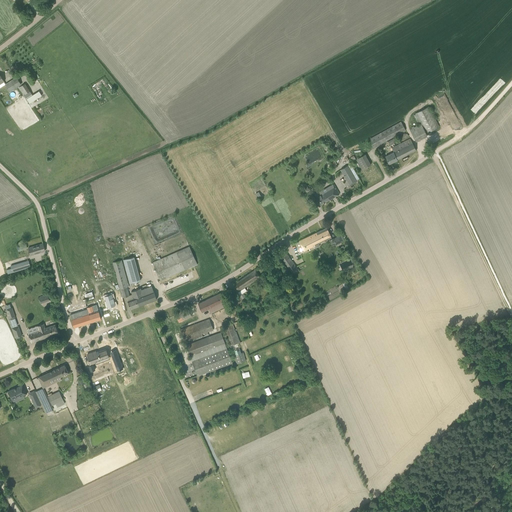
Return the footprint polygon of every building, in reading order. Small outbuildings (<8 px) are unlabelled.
[(5,85),(9,92),(21,85),(16,77),(5,85)] [(24,95),(26,98),(32,94),(25,83),(18,87),(23,95),(24,95)] [(413,114),(418,125),(421,124),(426,133),(439,126),(428,106),(413,114)] [(368,139),(373,148),(405,130),(401,121),(368,139)] [(421,124),(418,125),(410,129),(416,141),(427,135),(426,133),(421,124)] [(391,148),(394,152),(385,156),(389,164),(416,150),(410,138),(391,148)] [(365,154),(355,159),(361,169),(370,164),(365,154)] [(347,165),(340,169),(347,179),(354,175),(347,165)] [(315,198),(319,205),(339,194),(333,184),(318,193),(317,191),(313,193),(315,197),(315,198)] [(295,243),(300,252),(315,245),(316,247),(319,246),(318,243),(331,237),(327,228),(295,243)] [(335,244),(342,241),(340,235),(332,238),(335,244)] [(28,248),(30,255),(45,251),(43,243),(28,248)] [(189,246),(152,262),(160,280),(197,264),(189,246)] [(297,269),(287,254),(283,257),(282,255),(279,256),(291,273),(297,269)] [(28,260),(10,266),(12,272),(30,267),(28,260)] [(121,260),(113,262),(121,292),(122,297),(127,296),(129,300),(127,301),(131,309),(157,299),(152,286),(147,288),(141,290),(140,288),(131,292),(132,294),(129,295),(127,287),(129,286),(121,260)] [(260,266),(263,270),(269,265),(266,261),(260,266)] [(238,292),(244,302),(247,299),(243,293),(246,291),(244,288),(260,277),(255,269),(233,285),(238,292)] [(141,280),(138,271),(127,274),(129,283),(141,280)] [(219,305),(225,302),(220,293),(198,303),(202,312),(209,309),(209,310),(210,311),(211,311),(212,311),(214,311),(220,308),(219,305)] [(242,303),(243,302),(238,294),(230,300),(235,308),(238,306),(241,310),(245,307),(242,303)] [(87,307),(87,309),(88,309),(89,313),(92,322),(101,319),(99,314),(98,310),(96,305),(92,306),(87,307)] [(15,317),(12,307),(5,310),(9,320),(15,317)] [(188,308),(175,314),(175,315),(179,321),(191,316),(188,308)] [(75,314),(70,315),(71,319),(74,327),(91,322),(92,322),(89,313),(88,309),(87,309),(88,312),(82,314),(81,311),(75,313),(75,314)] [(180,329),(185,342),(196,338),(196,339),(208,334),(207,332),(217,328),(214,319),(210,320),(209,318),(180,329)] [(224,323),(224,325),(223,326),(235,359),(244,356),(243,352),(241,352),(237,342),(239,342),(232,323),(230,323),(229,321),(227,320),(224,321),(224,323)] [(28,334),(31,342),(58,333),(55,324),(45,328),(44,323),(37,326),(38,330),(28,334)] [(11,328),(15,338),(22,336),(18,326),(11,328)] [(285,337),(290,335),(287,328),(282,330),(285,337)] [(186,345),(190,357),(225,344),(220,332),(186,345)] [(96,351),(87,354),(90,362),(88,362),(90,366),(89,366),(91,371),(95,369),(93,364),(92,365),(92,363),(96,362),(96,360),(108,356),(108,355),(105,348),(98,350),(96,351)] [(192,361),(198,375),(232,362),(226,348),(192,361)] [(117,351),(111,353),(117,368),(123,365),(117,351)] [(63,365),(38,377),(43,388),(55,383),(53,380),(68,373),(64,365),(63,365)] [(27,393),(23,384),(16,387),(16,388),(14,389),(14,388),(8,391),(12,400),(17,398),(19,400),(23,398),(21,396),(27,393)] [(51,394),(48,396),(52,405),(55,404),(63,400),(59,391),(51,394)] [(41,405),(37,396),(31,399),(35,408),(41,405)]
